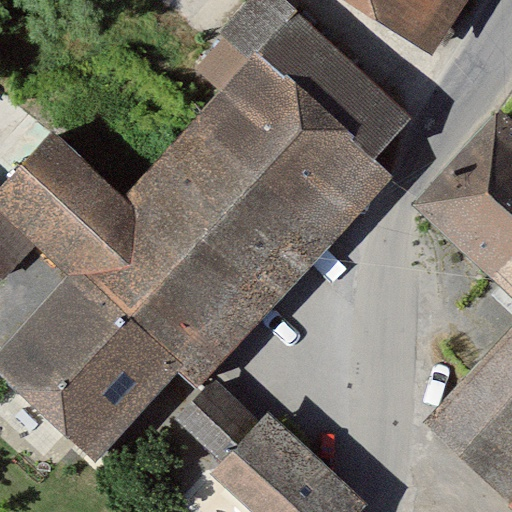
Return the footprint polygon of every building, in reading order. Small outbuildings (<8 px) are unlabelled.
[(44,233),(86,272),(175,354),(195,373),(207,360),(382,172),(363,155),(403,112),(281,0),(258,0),(225,37),(257,65),(232,93),(130,202),(62,139),(6,198),(44,233)] [(356,0),(433,48),(463,0),(356,0)] [(200,64),(232,93),(257,65),(225,37),(200,64)] [(6,198),(62,139),(29,108),(0,138),(0,271),(5,276),(44,233),(6,198)] [(511,119),(507,115),(462,164),(511,210),(511,119)] [(511,282),(511,281),(511,210),(462,164),(426,203),(511,282)] [(93,446),(175,354),(86,272),(3,362),(93,446)] [(511,347),(437,429),(511,497),(511,347)] [(232,469),(268,431),(218,384),(204,398),(182,422),(232,469)] [(264,511),(342,511),(354,500),(274,424),(268,431),(232,469),(226,476),(264,511)]
